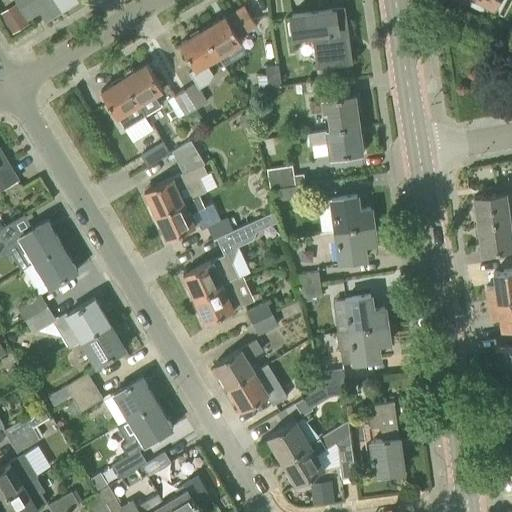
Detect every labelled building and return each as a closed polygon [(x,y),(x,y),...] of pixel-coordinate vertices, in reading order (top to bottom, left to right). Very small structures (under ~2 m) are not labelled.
[(60,9),(54,0),(17,0),(26,15),(39,7),(46,18),(60,9)] [(54,0),(60,9),(74,0),(54,0)] [(475,0),(495,10),(500,0),(475,0)] [(13,32),(25,25),(29,22),(17,2),(1,12),(13,32)] [(225,15),(201,29),(218,57),(242,43),(238,37),(256,26),(244,6),(226,17),(225,15)] [(291,39),(311,36),(315,65),(350,60),(342,8),(288,16),(291,39)] [(189,71),(196,83),(198,87),(209,81),(213,73),(207,64),(218,57),(201,29),(178,43),(193,68),(189,71)] [(122,76),(145,114),(160,105),(154,96),(163,91),(146,62),(122,76)] [(281,86),(278,63),(264,65),(265,74),(257,75),(258,89),(281,86)] [(145,114),(122,76),(99,90),(116,119),(123,129),(145,114)] [(198,87),(196,83),(184,90),(196,108),(207,101),(198,87)] [(305,83),(295,84),(296,92),(306,91),(305,83)] [(184,90),(173,96),(184,115),(196,108),(184,90)] [(326,112),(328,128),(358,125),(356,110),(360,110),(358,94),(309,101),(310,113),(326,112)] [(249,114),(241,116),(244,128),(252,126),(249,114)] [(323,129),(324,130),(308,132),(309,145),(326,142),(329,156),(362,153),(358,125),(328,128),(323,129)] [(144,190),(155,214),(199,194),(206,190),(200,177),(207,174),(203,164),(205,163),(190,140),(172,151),(182,173),(173,177),(173,176),(144,190)] [(146,165),(169,152),(161,141),(151,148),(146,141),(136,147),(146,165)] [(0,151),(0,189),(17,180),(0,151)] [(269,167),(272,189),(273,202),(307,198),(304,173),(294,175),(293,164),(269,167)] [(511,191),(473,196),(477,223),(508,219),(508,220),(509,220),(511,219),(511,191)] [(199,194),(155,214),(167,239),(196,225),(189,214),(205,207),(199,194)] [(356,195),(328,199),(317,200),(321,232),(335,230),(372,224),(370,207),(358,209),(356,195)] [(216,237),(224,254),(212,260),(211,259),(182,273),(193,298),(239,277),(232,262),(237,245),(252,238),(256,229),(277,220),(274,210),(233,229),(216,237)] [(213,239),(216,237),(233,229),(232,226),(228,219),(227,217),(207,226),(213,239)] [(233,217),(228,219),(232,226),(237,224),(233,217)] [(34,262),(62,245),(46,219),(18,236),(34,262)] [(508,219),(477,223),(481,252),(511,247),(511,236),(509,220),(508,220),(508,219)] [(375,242),(372,224),(335,230),(340,261),(365,258),(363,244),(375,242)] [(77,270),(62,245),(34,262),(49,287),(77,270)] [(511,268),(492,271),(494,284),(485,285),(488,301),(511,297),(511,268)] [(320,283),(318,271),(296,274),(298,286),(320,283)] [(239,277),(193,298),(205,323),(254,300),(243,275),(239,277)] [(300,299),(322,296),(320,283),(298,286),(300,299)] [(25,320),(47,307),(39,293),(17,307),(25,320)] [(342,298),(346,330),(386,324),(384,307),(372,309),(370,295),(342,298)] [(66,312),(55,319),(52,320),(53,321),(69,348),(80,341),(109,323),(94,297),(67,313),(66,312)] [(501,328),(511,326),(511,297),(488,301),(490,316),(499,315),(501,328)] [(266,301),(246,311),(252,322),(272,313),(266,301)] [(41,328),(53,321),(52,320),(55,319),(47,307),(25,320),(33,333),(37,330),(41,328)] [(252,322),(258,335),(278,325),(272,313),(252,322)] [(125,349),(109,323),(80,341),(95,367),(125,349)] [(386,324),(346,330),(336,332),(339,350),(340,350),(342,363),(379,359),(377,344),(389,343),(386,324)] [(255,370),(248,359),(263,350),(255,338),(213,363),(228,387),(255,370)] [(511,374),(511,345),(494,348),(498,376),(511,374)] [(269,393),(255,370),(228,387),(241,410),(269,393)] [(322,385),(339,383),(343,382),(341,370),(320,372),(322,385)] [(95,385),(87,372),(65,385),(72,398),(95,385)] [(306,395),(322,385),(315,374),(299,384),(306,395)] [(511,403),(511,374),(498,376),(502,405),(511,403)] [(111,394),(127,420),(157,402),(141,376),(111,394)] [(312,409),(310,406),(328,395),(341,393),(339,383),(322,385),(306,395),(303,397),(301,398),(294,402),(302,415),(312,409)] [(95,385),(72,398),(66,402),(74,416),(103,398),(95,385)] [(396,475),(396,470),(403,469),(393,401),(366,405),(369,428),(379,426),(381,437),(369,439),(374,473),(379,473),(380,477),(396,475)] [(127,420),(136,435),(121,445),(127,455),(112,464),(120,477),(122,476),(141,465),(142,464),(134,451),(133,450),(142,445),(172,427),(157,402),(127,420)] [(43,407),(4,429),(10,440),(33,427),(49,417),(43,407)] [(280,461),(309,443),(295,419),(266,436),(280,461)] [(335,442),(337,445),(342,478),(355,476),(347,420),(309,443),(280,461),(295,485),(324,468),(316,454),(335,442)] [(10,440),(17,452),(39,438),(33,427),(10,440)] [(164,451),(142,464),(141,465),(147,476),(171,462),(164,451)] [(24,452),(10,460),(9,459),(0,464),(0,497),(24,483),(36,476),(38,476),(24,452)] [(91,477),(99,490),(108,485),(100,472),(91,477)] [(162,501),(168,511),(202,511),(196,502),(208,494),(197,475),(182,484),(185,488),(163,501),(162,501)] [(36,476),(24,483),(0,497),(0,511),(32,511),(39,508),(38,507),(47,502),(41,492),(45,490),(36,476)] [(333,482),(312,485),(314,504),(336,502),(333,482)] [(115,496),(108,485),(99,490),(96,492),(107,511),(112,511),(120,507),(120,506),(115,496)] [(72,491),(48,505),(52,511),(61,511),(78,502),(72,491)] [(94,511),(107,511),(96,492),(86,498),(94,511)] [(132,499),(120,506),(120,507),(122,511),(168,511),(162,501),(163,501),(158,492),(136,505),(132,499)]
